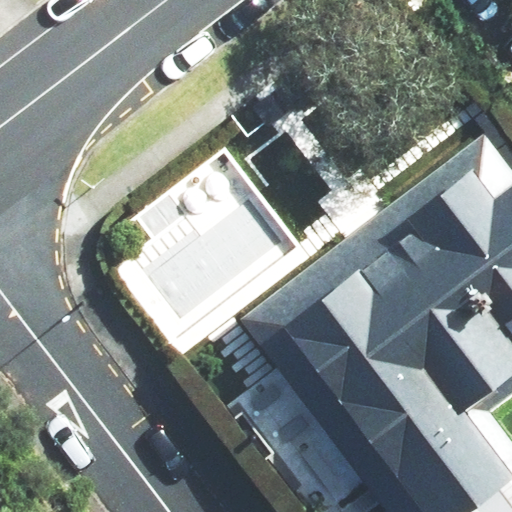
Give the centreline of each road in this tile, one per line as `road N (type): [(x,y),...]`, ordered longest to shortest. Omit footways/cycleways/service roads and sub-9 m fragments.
road 1 (residential): [(0,290),(169,511)]
road 2 (unclassified): [(0,120),(158,0)]
